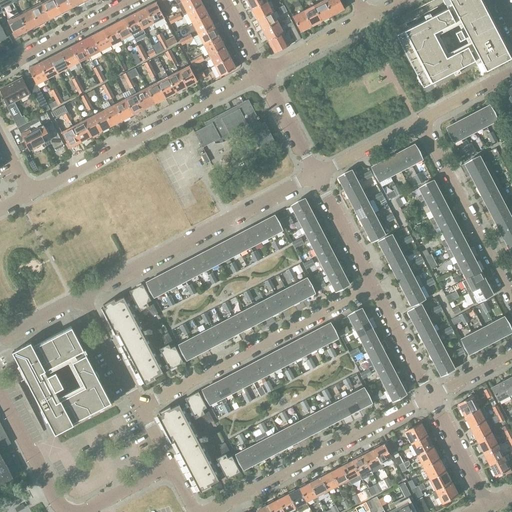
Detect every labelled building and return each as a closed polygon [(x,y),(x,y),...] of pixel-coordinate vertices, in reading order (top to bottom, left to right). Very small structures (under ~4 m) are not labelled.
[(12,3),(10,0),(2,0),(0,1),(0,12),(2,12),(1,9),(12,3)] [(53,0),(50,0),(42,5),(49,19),(54,16),(55,18),(61,15),(53,0)] [(53,0),(61,15),(68,11),(67,10),(71,7),(67,0),(53,0)] [(165,0),(159,0),(158,1),(164,12),(170,8),(165,0)] [(187,13),(202,5),(201,4),(202,3),(200,0),(184,0),(181,2),(178,4),(183,15),(187,13)] [(265,0),(246,0),(247,1),(246,1),(249,6),(250,6),(251,9),(267,1),(265,0)] [(333,15),(325,0),(314,6),(322,20),(323,20),(323,21),(328,18),(328,17),(333,15)] [(325,0),(333,15),(334,15),(339,13),(339,12),(344,9),(339,0),(325,0)] [(497,32),(499,31),(498,30),(497,31),(491,34),(479,10),(484,7),(486,7),(486,6),(484,7),(483,5),(483,6),(477,3),(476,1),(476,0),(449,0),(452,6),(397,34),(398,36),(404,38),(405,40),(404,46),(403,47),(404,48),(403,49),(405,48),(417,72),(415,73),(416,74),(417,73),(418,75),(418,74),(424,77),(425,79),(424,85),(423,85),(424,87),(479,58),(486,71),(511,58),(503,44),(497,41),(496,39),(497,33),(498,33),(497,32)] [(257,19),(272,12),(267,1),(251,9),(252,11),(255,17),(255,16),(257,19)] [(155,3),(154,3),(150,5),(149,5),(146,7),(146,8),(145,8),(153,24),(163,18),(155,3)] [(49,19),(42,5),(30,10),(39,26),(45,23),(44,21),(49,19)] [(202,5),(187,13),(192,23),(207,15),(207,14),(208,14),(206,10),(205,10),(202,5)] [(286,11),(283,6),(278,9),(280,14),(286,11)] [(322,20),(314,6),(303,11),(311,26),(312,25),(313,26),(318,23),(322,20)] [(153,24),(145,8),(140,11),(139,10),(136,12),(136,13),(134,14),(142,29),(153,24)] [(18,14),(19,16),(26,31),(32,28),(32,30),(39,26),(30,10),(24,14),(23,12),(18,14)] [(311,26),(303,11),(292,17),(300,32),(302,31),(302,32),(308,29),(307,28),(311,26)] [(263,31),(278,23),(272,12),(257,19),(258,22),(257,22),(260,27),(261,27),(263,31)] [(142,29),(134,14),(129,16),(128,16),(125,18),(125,19),(124,19),(132,35),(142,29)] [(207,15),(192,23),(198,34),(213,26),(213,25),(213,24),(211,21),(210,20),(207,15)] [(26,31),(19,16),(8,22),(16,38),(23,35),(22,33),(26,31)] [(132,35),(124,19),(119,22),(118,21),(114,23),(114,24),(113,25),(121,40),(132,35)] [(268,41),(283,33),(278,23),(263,31),(263,32),(265,38),(266,37),(268,41)] [(121,40),(113,25),(108,27),(107,27),(103,29),(103,30),(102,30),(110,46),(121,40)] [(213,26),(198,34),(204,45),(219,37),(218,36),(219,35),(217,31),(216,31),(213,26)] [(295,42),(301,39),(294,27),(289,30),(295,42)] [(110,46),(102,30),(97,33),(97,32),(93,34),(93,35),(92,36),(100,51),(110,46)] [(274,53),(289,45),(283,33),(268,41),(269,43),(268,43),(271,48),(272,48),(274,53)] [(100,51),(92,36),(87,38),(82,40),(82,41),(81,41),(89,57),(100,51)] [(176,43),(173,37),(165,42),(168,48),(176,43)] [(219,37),(204,45),(209,55),(224,47),(224,46),(224,45),(222,41),(221,41),(219,37)] [(89,57),(81,41),(76,44),(76,43),(72,45),(72,46),(71,47),(79,62),(89,57)] [(79,62),(71,47),(66,50),(65,49),(61,51),(61,52),(60,53),(68,68),(75,64),(76,67),(80,65),(79,62)] [(224,47),(209,55),(215,66),(230,59),(229,57),(230,56),(228,53),(227,53),(224,47)] [(149,58),(155,54),(152,49),(146,52),(149,58)] [(68,68),(60,53),(55,55),(54,54),(51,56),(51,57),(49,58),(57,74),(68,68)] [(139,60),(136,55),(131,58),(134,65),(140,62),(139,60)] [(118,65),(122,63),(118,56),(114,58),(118,65)] [(57,74),(49,58),(44,61),(44,60),(40,62),(40,63),(38,64),(47,79),(57,74)] [(230,59),(215,66),(220,77),(235,69),(234,67),(235,66),(233,63),(232,63),(230,59)] [(144,64),(147,71),(152,68),(148,61),(144,64)] [(118,65),(121,72),(126,70),(122,63),(118,65)] [(47,79),(38,64),(34,66),(33,65),(29,67),(30,68),(28,69),(32,77),(26,80),(44,114),(47,112),(46,111),(49,109),(36,85),(43,81),(45,84),(48,83),(47,79)] [(178,72),(186,87),(187,87),(188,87),(192,86),(192,84),(197,82),(188,66),(178,72)] [(96,76),(101,74),(97,67),(93,69),(96,76)] [(135,68),(127,73),(131,79),(138,75),(135,68)] [(152,68),(147,71),(151,78),(155,76),(152,68)] [(178,72),(167,77),(175,93),(177,92),(177,93),(181,91),(181,90),(186,87),(178,72)] [(96,76),(100,83),(105,81),(101,74),(96,76)] [(167,77),(156,83),(164,99),(166,98),(167,98),(171,96),(171,95),(175,93),(167,77)] [(17,128),(27,123),(23,116),(21,117),(13,102),(30,93),(22,78),(0,89),(0,90),(4,99),(2,100),(17,128)] [(75,87),(80,85),(76,78),(72,80),(75,87)] [(126,82),(130,89),(132,88),(134,87),(131,79),(126,82)] [(146,88),(154,104),(155,103),(156,104),(160,102),(160,101),(164,99),(156,83),(146,88)] [(109,91),(106,84),(101,86),(105,93),(109,91)] [(75,87),(79,94),(83,92),(80,85),(75,87)] [(125,99),(133,115),(134,114),(135,115),(139,113),(139,112),(143,109),(135,94),(132,88),(130,89),(128,90),(132,96),(125,99)] [(149,106),(154,104),(146,88),(135,94),(143,109),(145,109),(145,110),(149,107),(149,106)] [(54,98),(58,96),(55,89),(50,91),(54,98)] [(113,98),(109,91),(105,93),(109,100),(113,98)] [(88,102),(85,95),(80,97),(84,104),(88,102)] [(50,109),(58,105),(62,103),(58,96),(54,98),(55,101),(48,104),(50,109)] [(125,99),(114,105),(122,120),(124,120),(124,121),(128,119),(128,117),(133,115),(125,99)] [(248,100),(243,102),(204,123),(206,127),(195,133),(195,132),(194,133),(202,147),(203,147),(202,147),(213,141),(214,143),(217,143),(220,143),(223,142),(226,141),(228,139),(231,138),(233,136),(235,134),(237,131),(236,129),(247,124),(250,130),(249,130),(249,131),(250,130),(259,147),(258,147),(258,148),(273,140),(273,139),(273,140),(264,123),(265,123),(264,122),(260,124),(257,118),(259,118),(258,116),(257,117),(248,100)] [(92,109),(88,102),(84,104),(87,111),(92,109)] [(104,111),(112,126),(113,125),(114,126),(117,124),(117,123),(122,120),(114,105),(104,111)] [(482,109),(478,111),(486,126),(497,120),(489,105),(482,109)] [(54,120),(63,115),(67,113),(63,106),(50,113),(54,120)] [(104,111),(93,116),(101,132),(102,131),(103,132),(107,129),(107,128),(112,126),(104,111)] [(475,113),(468,117),(475,131),(486,126),(478,111),(474,113),(475,113)] [(63,115),(66,122),(68,121),(71,120),(67,113),(63,115)] [(93,116),(82,122),(90,137),(92,137),(96,135),(97,134),(101,132),(93,116)] [(37,117),(27,123),(17,128),(21,135),(29,151),(49,140),(54,150),(63,146),(51,122),(44,126),(43,125),(41,126),(41,127),(33,131),(30,125),(39,121),(37,117)] [(475,131),(468,117),(461,120),(460,120),(456,122),(464,137),(475,131)] [(61,133),(69,148),(71,147),(72,148),(75,146),(75,145),(80,143),(72,127),(68,121),(66,122),(64,124),(67,130),(61,133)] [(82,122),(72,127),(80,143),(81,142),(82,143),(86,141),(86,139),(90,137),(82,122)] [(453,142),(464,137),(456,122),(453,124),(446,128),(453,142)] [(511,149),(508,142),(501,145),(506,155),(511,152),(511,149)] [(403,150),(411,165),(422,159),(414,145),(407,148),(403,150)] [(400,152),(393,156),(400,170),(411,165),(403,150),(399,152),(400,152)] [(205,153),(201,155),(205,164),(210,162),(205,153)] [(386,159),(382,161),(390,176),(400,170),(393,156),(386,159)] [(478,157),(465,164),(471,175),(489,166),(487,161),(482,163),(478,157)] [(371,167),(379,181),(390,176),(382,161),(378,163),(371,167)] [(489,166),(471,175),(477,187),(490,180),(487,174),(492,171),(489,166)] [(338,177),(344,189),(357,182),(351,171),(351,170),(338,177)] [(414,199),(416,204),(439,192),(433,180),(414,190),(417,197),(414,199)] [(490,180),(477,187),(483,198),(501,189),(499,184),(494,186),(490,180)] [(344,189),(349,199),(362,193),(357,182),(344,189)] [(501,189),(483,198),(489,210),(502,203),(507,200),(501,189)] [(397,196),(395,191),(394,190),(385,194),(388,200),(397,196)] [(431,211),(445,203),(439,192),(416,204),(419,209),(427,205),(431,211)] [(362,193),(349,199),(355,210),(368,203),(362,193)] [(291,206),(297,216),(310,210),(304,199),(291,206)] [(355,210),(360,221),(373,214),(368,203),(355,210)] [(426,213),(432,225),(451,215),(445,203),(431,211),(426,213)] [(502,203),(489,210),(495,221),(503,216),(511,212),(511,209),(510,206),(506,209),(502,203)] [(316,221),(313,216),(310,210),(297,216),(303,228),(316,221)] [(511,212),(503,216),(495,221),(500,233),(511,226),(511,221),(511,219),(511,218),(511,212)] [(360,221),(366,231),(379,225),(373,214),(360,221)] [(442,234),(457,226),(451,215),(432,225),(438,236),(442,234)] [(267,219),(263,221),(271,236),(282,230),(274,216),(267,220),(267,219)] [(253,227),(260,241),(271,236),(263,221),(259,223),(260,224),(253,227)] [(308,239),(321,232),(316,221),(303,228),(308,239)] [(379,225),(366,231),(371,242),(384,235),(379,225)] [(457,226),(442,234),(445,240),(441,242),(443,247),(463,237),(457,226)] [(511,226),(500,233),(506,244),(511,241),(511,226)] [(246,230),(242,232),(249,247),(260,241),(253,227),(246,231),(246,230)] [(231,238),(239,252),(249,247),(242,232),(238,234),(231,238)] [(327,243),(321,232),(308,239),(314,249),(327,243)] [(391,235),(378,242),(384,253),(397,246),(391,235)] [(463,237),(443,247),(446,252),(451,250),(454,256),(468,249),(463,237)] [(221,243),(228,258),(239,252),(231,238),(224,242),(224,241),(221,243)] [(210,249),(217,263),(228,258),(221,243),(217,245),(210,249)] [(314,249),(319,260),(332,253),(327,243),(314,249)] [(397,246),(384,253),(389,263),(402,257),(397,246)] [(199,254),(207,269),(217,263),(210,249),(203,253),(203,252),(199,254)] [(453,265),(455,270),(474,260),(468,249),(454,256),(457,262),(453,265)] [(337,264),(332,253),(319,260),(325,270),(337,264)] [(189,260),(196,274),(207,269),(199,254),(195,256),(196,257),(189,260)] [(425,257),(428,263),(434,260),(431,254),(425,257)] [(402,257),(389,263),(395,274),(408,268),(402,257)] [(178,265),(186,280),(196,274),(189,260),(182,264),(182,263),(178,265)] [(463,273),(466,279),(480,271),(474,260),(455,270),(458,275),(463,273)] [(330,281),(343,274),(337,264),(325,270),(330,281)] [(167,271),(175,286),(186,280),(178,265),(174,267),(175,268),(167,271)] [(408,268),(395,274),(401,285),(414,278),(408,268)] [(160,274),(156,276),(164,291),(175,286),(167,271),(161,275),(160,274)] [(467,293),(486,283),(480,271),(466,279),(469,285),(464,288),(467,293)] [(348,285),(343,274),(330,281),(336,292),(348,285)] [(153,297),(164,291),(156,276),(153,278),(153,279),(146,282),(153,297)] [(414,278),(401,285),(406,296),(419,289),(414,278)] [(307,279),(295,284),(303,299),(308,296),(308,297),(314,294),(307,279)] [(473,304),(478,302),(492,294),(486,283),(467,293),(473,304)] [(158,314),(143,284),(142,284),(129,291),(139,312),(145,309),(153,316),(158,314)] [(295,284),(285,290),(292,305),(298,302),(298,301),(303,299),(295,284)] [(419,289),(406,296),(412,306),(425,300),(419,289)] [(285,290),(274,295),(281,310),(286,307),(287,308),(292,305),(285,290)] [(263,301),(271,316),(277,313),(277,312),(281,310),(274,295),(263,301)] [(130,310),(124,298),(123,297),(115,301),(114,299),(115,299),(114,299),(103,305),(104,307),(102,308),(101,308),(108,322),(130,310)] [(263,301),(253,307),(260,321),(265,318),(265,319),(271,316),(263,301)] [(408,312),(413,322),(426,315),(421,305),(408,312)] [(242,312),(249,327),(256,324),(256,323),(260,321),(253,307),(242,312)] [(348,316),(354,327),(367,320),(361,309),(348,316)] [(130,310),(108,322),(115,335),(115,334),(118,333),(137,323),(130,310)] [(242,312),(231,318),(239,332),(244,329),(244,330),(249,327),(242,312)] [(426,315),(413,322),(419,333),(432,326),(426,315)] [(493,323),(500,337),(505,335),(506,335),(511,332),(504,317),(493,323)] [(221,323),(229,338),(235,335),(234,334),(239,332),(231,318),(221,323)] [(354,327),(359,337),(372,331),(367,320),(354,327)] [(137,323),(118,333),(124,344),(121,346),(121,345),(120,346),(127,358),(149,347),(137,323)] [(221,323),(210,329),(218,343),(223,340),(223,341),(229,338),(221,323)] [(323,326),(319,328),(326,343),(337,338),(330,323),(323,327),(323,326)] [(482,328),(490,343),(496,340),(500,337),(493,323),(482,328)] [(432,326),(419,333),(424,344),(437,337),(432,326)] [(28,382),(42,410),(45,409),(50,419),(48,420),(55,434),(74,424),(71,420),(76,418),(77,420),(85,416),(84,413),(89,411),(90,414),(98,409),(97,407),(101,404),(103,407),(111,403),(98,378),(95,379),(93,374),(95,373),(86,356),(88,355),(85,350),(84,350),(72,327),(64,332),(65,334),(60,337),(59,334),(51,338),(52,341),(48,343),(46,341),(45,341),(46,344),(35,350),(31,342),(12,352),(19,366),(22,364),(27,375),(25,376),(28,382)] [(171,331),(175,339),(181,335),(177,327),(171,331)] [(315,331),(308,335),(316,349),(326,343),(319,328),(315,330),(315,331)] [(471,334),(479,348),(484,346),(490,343),(482,328),(471,334)] [(218,343),(210,329),(200,334),(208,349),(213,346),(213,345),(218,343)] [(359,337),(365,348),(378,341),(372,331),(359,337)] [(170,369),(183,362),(168,333),(163,335),(164,346),(159,349),(170,369)] [(200,334),(189,339),(197,354),(202,351),(202,352),(208,349),(200,334)] [(461,339),(469,355),(475,351),(474,351),(479,348),(471,334),(461,339)] [(301,338),(298,339),(305,355),(316,349),(308,335),(301,338)] [(437,337),(424,344),(430,355),(443,348),(437,337)] [(197,354),(189,339),(178,345),(186,360),(192,357),(192,356),(197,354)] [(287,346),(294,360),(305,355),(298,339),(294,341),(294,342),(287,346)] [(378,341),(365,348),(370,359),(383,352),(378,341)] [(280,349),(276,350),(284,366),(294,360),(287,346),(280,349)] [(149,347),(127,358),(134,371),(156,360),(149,347)] [(443,348),(430,355),(435,365),(449,359),(443,348)] [(266,357),(273,371),(284,366),(276,350),(273,352),(273,353),(266,357)] [(370,359),(376,369),(389,363),(383,352),(370,359)] [(258,359),(255,361),(262,377),(273,371),(266,357),(259,360),(258,359)] [(449,359),(435,365),(437,368),(441,376),(454,369),(449,359)] [(134,371),(141,385),(141,384),(143,383),(145,385),(156,379),(155,377),(163,373),(156,360),(134,371)] [(244,368),(252,382),(262,377),(255,361),(251,363),(252,364),(244,368)] [(389,363),(376,369),(382,380),(395,374),(389,363)] [(237,371),(234,372),(242,387),(252,382),(244,368),(238,371),(237,371)] [(223,378),(231,393),(242,387),(234,372),(230,374),(230,375),(223,378)] [(382,380),(387,390),(400,384),(395,374),(382,380)] [(511,376),(502,382),(508,395),(511,393),(511,376)] [(216,382),(213,383),(223,404),(226,403),(226,401),(224,396),(231,393),(223,378),(216,382)] [(502,382),(491,388),(498,401),(508,395),(502,382)] [(219,405),(221,406),(223,404),(213,383),(209,385),(209,386),(202,390),(209,404),(216,400),(219,405)] [(400,384),(387,390),(393,401),(405,394),(400,384)] [(353,393),(360,408),(365,405),(365,406),(371,403),(363,388),(353,393)] [(213,421),(198,391),(184,398),(195,419),(200,416),(209,423),(213,421)] [(353,393),(342,399),(350,414),(356,411),(355,410),(360,408),(353,393)] [(458,404),(464,416),(478,409),(472,397),(458,404)] [(331,405),(338,419),(344,416),(344,417),(350,414),(342,399),(331,405)] [(186,417),(180,406),(179,404),(171,408),(170,407),(170,406),(158,412),(159,414),(160,414),(157,416),(157,415),(156,416),(163,429),(186,417)] [(331,405),(320,410),(328,425),(334,422),(338,419),(331,405)] [(464,416),(470,428),(485,421),(478,409),(464,416)] [(310,416),(317,430),(323,428),(328,425),(320,410),(310,416)] [(500,413),(496,415),(499,422),(504,420),(500,413)] [(310,416),(299,421),(307,436),(313,433),(317,430),(310,416)] [(192,430),(186,417),(163,429),(170,442),(171,442),(173,440),(192,430)] [(289,427),(296,441),(301,439),(302,439),(307,436),(299,421),(289,427)] [(470,428),(477,440),(491,433),(485,421),(470,428)] [(0,484),(13,478),(5,463),(5,464),(0,454),(0,449),(11,443),(0,422),(0,484)] [(412,443),(427,435),(425,431),(424,432),(420,424),(406,431),(412,443)] [(289,427),(278,432),(285,448),(292,444),(296,441),(289,427)] [(192,430),(173,440),(179,452),(177,453),(176,453),(183,466),(205,454),(192,430)] [(278,432),(267,438),(275,452),(280,450),(285,448),(278,432)] [(477,440),(483,452),(497,445),(491,433),(477,440)] [(418,455),(432,448),(428,440),(429,439),(427,435),(412,443),(418,455)] [(256,444),(264,459),(270,455),(275,452),(267,438),(256,444)] [(395,459),(399,456),(396,451),(399,450),(392,438),(389,440),(386,441),(390,449),(395,459)] [(225,443),(220,445),(221,456),(216,459),(227,479),(240,472),(225,443)] [(256,444),(246,449),(253,464),(258,461),(259,462),(264,459),(256,444)] [(374,449),(373,450),(380,463),(391,458),(384,444),(379,446),(379,445),(373,448),(374,449)] [(489,464),(503,456),(497,445),(483,452),(489,464)] [(424,467),(440,459),(437,455),(436,456),(432,448),(418,455),(424,467)] [(235,455),(243,470),(249,467),(249,466),(253,464),(246,449),(235,455)] [(380,463),(373,450),(369,452),(368,451),(363,454),(364,455),(363,455),(370,469),(380,463)] [(212,467),(205,454),(183,466),(189,479),(212,467)] [(353,460),(352,461),(359,474),(370,469),(363,455),(359,457),(359,456),(352,459),(353,460)] [(507,455),(503,456),(489,464),(495,476),(501,473),(501,474),(504,472),(505,475),(511,472),(505,461),(509,459),(507,455)] [(395,459),(398,466),(403,463),(399,456),(395,459)] [(431,479),(445,472),(441,464),(442,463),(440,459),(424,467),(431,479)] [(359,474),(352,461),(348,463),(347,462),(342,465),(342,466),(341,466),(349,480),(359,474)] [(398,466),(402,473),(407,471),(403,463),(398,466)] [(332,471),(331,472),(338,485),(349,480),(341,466),(337,469),(336,467),(331,470),(332,471)] [(189,479),(196,492),(197,492),(197,491),(199,490),(200,493),(212,487),(212,486),(211,486),(210,484),(219,480),(212,467),(189,479)] [(321,477),(320,477),(327,491),(338,485),(331,472),(327,474),(326,473),(320,476),(321,477)] [(437,491),(452,483),(450,479),(449,479),(445,472),(431,479),(437,491)] [(403,480),(399,473),(394,475),(398,482),(403,480)] [(327,491),(320,477),(316,480),(315,478),(310,481),(311,482),(310,483),(317,496),(327,491)] [(387,487),(392,485),(388,478),(384,480),(387,487)] [(407,482),(411,489),(415,487),(412,480),(407,482)] [(404,482),(397,486),(403,497),(410,493),(404,482)] [(300,488),(299,488),(306,502),(317,496),(310,483),(305,485),(305,484),(299,487),(300,488)] [(439,496),(443,503),(458,496),(453,488),(454,487),(452,483),(437,491),(434,493),(436,497),(439,496)] [(377,493),(381,491),(378,484),(373,486),(377,493)] [(415,487),(411,489),(415,497),(416,499),(422,495),(418,486),(415,487)] [(306,502),(299,488),(295,491),(294,489),(289,492),(289,493),(288,494),(295,507),(306,502)] [(366,499),(370,496),(367,489),(362,491),(366,499)] [(279,499),(278,500),(284,511),(286,511),(291,510),(291,511),(295,511),(297,511),(295,507),(288,494),(284,496),(283,495),(278,498),(279,499)] [(356,504),(360,502),(356,495),(352,497),(356,504)] [(371,500),(377,511),(380,511),(384,511),(376,497),(371,500)] [(417,501),(422,511),(426,511),(429,511),(422,499),(417,501)] [(268,505),(267,505),(270,511),(284,511),(278,500),(273,502),(273,500),(268,503),(268,505)] [(345,510),(349,507),(346,500),(341,503),(345,510)] [(374,511),(377,511),(371,500),(365,502),(370,511),(374,511)] [(396,508),(398,511),(412,511),(407,502),(401,505),(398,500),(393,502),(396,508)]
